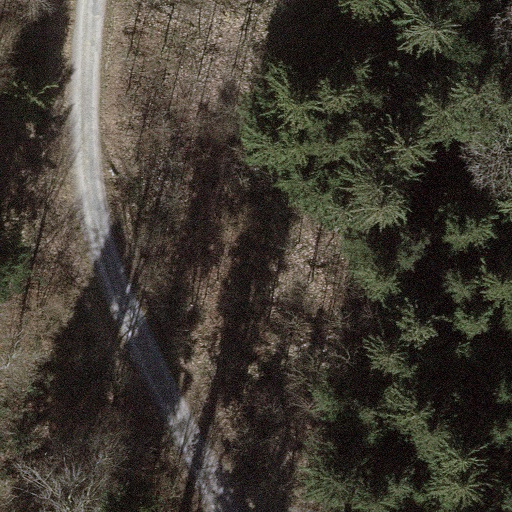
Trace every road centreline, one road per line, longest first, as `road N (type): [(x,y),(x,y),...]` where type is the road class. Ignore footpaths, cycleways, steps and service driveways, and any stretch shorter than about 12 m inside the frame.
road 1 (track): [(225,511),(113,277),(89,164),(93,0)]
road 2 (track): [(113,277),(0,83)]
